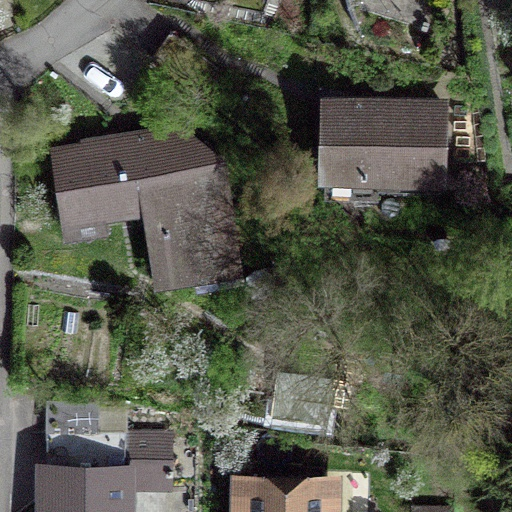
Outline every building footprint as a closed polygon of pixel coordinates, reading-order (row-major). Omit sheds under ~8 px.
[(265,0),(219,0),(262,12),(265,0)] [(216,63),(167,28),(145,57),(196,94),(216,63)] [(444,105),(325,101),(323,172),(441,176),(444,105)] [(184,130),(59,148),(65,220),(161,202),(171,291),(243,279),(227,167),(184,130)] [(280,370),(330,376),(327,397),(414,412),(422,362),(348,349),(345,364),(283,354),(280,370)] [(327,397),(330,376),(280,370),(276,410),(325,415),(327,397)] [(98,429),(98,400),(48,399),(48,429),(98,429)] [(98,429),(48,429),(48,463),(44,463),(43,511),(127,511),(128,486),(168,486),(168,476),(175,476),(175,463),(168,463),(168,430),(98,429)] [(326,511),(327,484),(244,483),(243,511),(326,511)]
